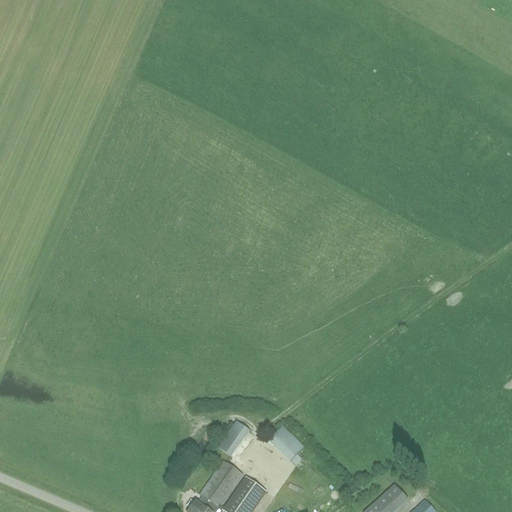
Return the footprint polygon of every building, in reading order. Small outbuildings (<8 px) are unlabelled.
[(235,461),(250,434),(236,426),(221,453),(235,461)] [(268,442),(290,464),(291,463),(293,464),(300,457),(298,455),(305,448),(282,426),(268,442)] [(205,435),(193,450),(199,454),(210,439),(205,435)] [(214,511),(218,508),(223,511),(253,511),(267,493),(245,478),(224,508),(222,507),(243,476),(223,461),(200,495),(204,497),(199,504),(197,503),(190,511),(214,511)] [(395,485),(364,511),(395,511),(408,500),(395,485)] [(436,511),(425,500),(412,511),(436,511)]
